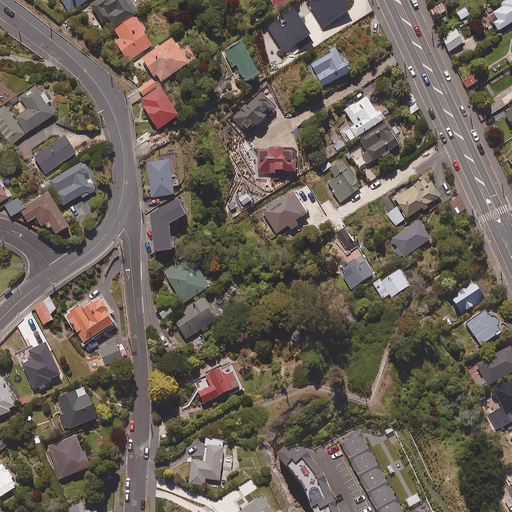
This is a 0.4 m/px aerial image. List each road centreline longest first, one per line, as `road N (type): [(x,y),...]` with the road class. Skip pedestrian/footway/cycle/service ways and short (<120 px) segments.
road 1 (residential): [(114,217),(129,248),(142,370),(135,511)]
road 2 (tertiary): [(114,217),(122,152),(108,103),(86,71),(0,1)]
road 3 (tertiary): [(396,0),(510,239)]
